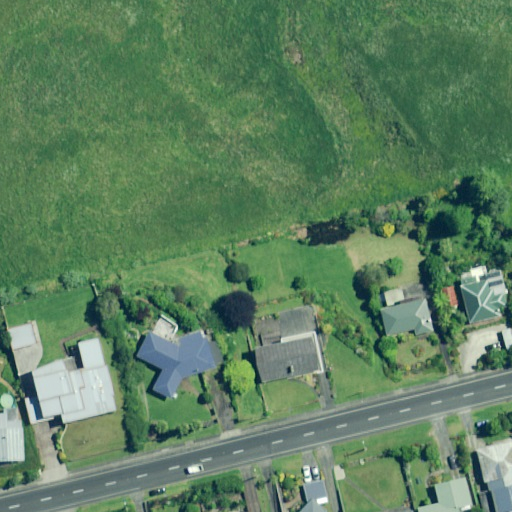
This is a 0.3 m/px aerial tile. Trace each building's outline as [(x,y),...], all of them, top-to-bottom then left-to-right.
[(507,307),(498,269),(485,272),(485,268),(460,274),(463,286),(461,286),(469,325),(499,318),(497,309),(507,307)] [(457,305),(453,286),(440,289),(445,308),(457,305)] [(416,335),(432,331),(424,298),(405,303),(401,287),(382,291),(386,308),(380,310),(387,335),(414,328),(416,335)] [(155,309),(140,301),(135,310),(150,318),(155,309)] [(36,344),(31,324),(7,329),(12,349),(36,344)] [(511,348),(511,327),(502,330),(507,350),(511,348)] [(325,369),(317,331),(282,338),(281,330),(259,334),(262,347),(254,349),(261,382),(325,369)] [(214,363),(221,361),(215,341),(208,343),(204,332),(180,339),(177,344),(149,331),(137,357),(163,369),(153,390),(172,399),(182,377),(215,366),(214,363)] [(117,410),(99,338),(79,343),(85,369),(66,373),(64,361),(32,369),(38,395),(25,399),(31,424),(41,421),(41,418),(61,413),(64,423),(117,410)] [(17,417),(17,408),(5,408),(5,414),(0,414),(0,461),(23,461),(22,417),(17,417)] [(511,511),(511,437),(489,442),(490,446),(477,449),(484,483),(489,482),(495,511),(511,511)] [(458,511),(457,508),(471,505),(465,478),(434,485),(439,503),(418,508),(418,511),(458,511)] [(303,485),(307,501),(298,511),(327,511),(320,505),(325,500),(326,496),(322,480),(303,485)]
